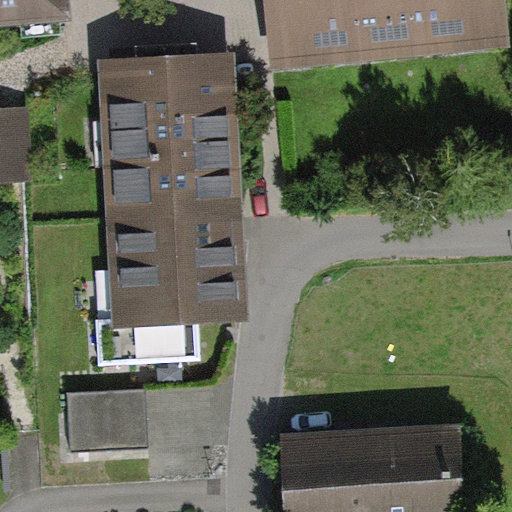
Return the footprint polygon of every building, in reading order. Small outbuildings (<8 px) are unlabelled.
[(0,0),(0,28),(54,25),(52,0),(0,0)] [(275,0),(280,50),(491,30),(488,0),(275,0)] [(232,212),(223,67),(112,73),(120,219),(232,212)] [(24,118),(0,119),(0,192),(29,191),(24,118)] [(238,318),(232,212),(120,219),(127,325),(238,318)] [(76,387),(79,447),(153,444),(150,383),(76,387)] [(282,447),(283,511),(454,511),(452,441),(282,447)]
